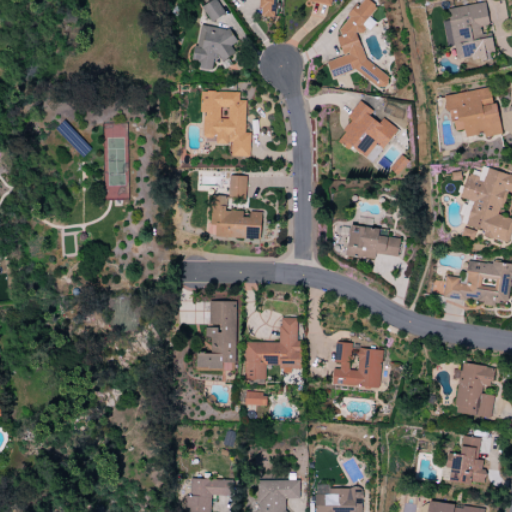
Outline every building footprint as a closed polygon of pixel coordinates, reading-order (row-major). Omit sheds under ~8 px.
[(224,14),(215,0),(211,0),(200,7),(210,23),(224,14)] [(273,0),(258,0),(258,17),(273,17),(273,0)] [(353,71),(377,89),(382,88),(389,79),(363,59),(356,35),(360,33),(365,28),(368,30),(374,23),(368,17),(376,7),(366,0),(361,0),(357,6),(352,7),(346,15),(347,20),(335,36),(341,57),(326,61),(331,78),(353,71)] [(445,9),(446,15),(440,17),(445,48),(453,46),(455,59),(470,57),(471,62),(494,58),(491,37),(482,38),(480,25),(487,24),(484,3),(445,9)] [(210,71),(213,56),(229,59),(234,31),(198,25),(192,60),(198,61),(197,68),(210,71)] [(500,135),(495,103),(490,103),(488,88),(445,95),(451,132),(463,130),(464,137),(482,134),(482,137),(500,135)] [(248,157),(249,133),(244,133),(244,100),(238,100),(238,92),(201,91),(200,137),(214,137),(214,144),(230,144),(230,156),(248,157)] [(396,130),(381,118),(377,123),(368,116),(371,111),(358,101),(346,117),(351,121),(335,141),(347,150),(350,147),(363,158),(375,142),(383,148),(396,130)] [(511,175),(480,167),(478,177),(466,173),(459,198),(464,200),(458,223),(463,225),(460,237),(472,240),(475,229),(483,231),(481,236),(507,243),(511,223),(511,219),(499,216),(505,192),(511,193),(511,175)] [(245,176),(228,176),(227,198),(244,199),(245,176)] [(259,239),(260,212),(245,212),(245,211),(224,211),(225,196),(209,196),(208,237),(259,239)] [(399,239),(386,237),(387,230),(349,225),(344,256),(374,260),(374,254),(397,257),(399,239)] [(234,301),(208,301),(208,328),(203,328),(203,337),(209,337),(209,353),(195,353),(195,368),(229,368),(229,371),(231,371),(231,364),(234,364),(234,301)] [(244,343),(243,380),(264,380),(264,365),(280,365),(280,371),(297,371),(297,318),(278,318),(278,343),(244,343)] [(380,350),(350,348),(350,343),(334,342),(332,366),(330,385),(378,388),(380,350)] [(489,418),(492,395),(480,394),(481,386),(490,387),(493,368),(460,364),(453,413),(489,418)] [(243,405),(265,406),(265,393),(244,393),(243,405)] [(478,438),(460,436),(458,454),(445,453),(444,468),(449,469),(448,481),(483,484),(484,469),(481,469),(481,460),(476,460),(478,438)] [(209,511),(209,496),(229,496),(229,480),(189,479),(189,497),(184,497),(184,511),(209,511)] [(298,481),(256,480),(255,511),(284,511),(285,499),(298,499),(298,481)] [(360,511),(361,488),(327,488),(327,485),(313,485),(313,511),(360,511)]
